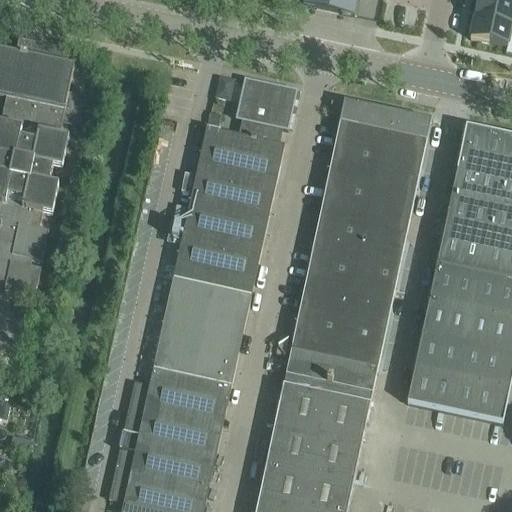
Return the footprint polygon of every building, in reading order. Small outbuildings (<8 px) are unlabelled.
[(353,21),(353,20),(357,0),(304,0),(302,10),(353,21)] [(511,0),(479,0),(479,3),(511,9),(511,0)] [(511,9),(479,3),(474,23),(511,31),(511,29),(511,9)] [(474,23),(470,44),(507,52),(511,31),(474,23)] [(0,286),(6,287),(4,297),(35,304),(41,274),(31,272),(32,264),(43,266),(49,236),(39,234),(43,218),(52,220),(59,189),(51,187),(54,170),(63,172),(69,143),(60,141),(62,129),(86,134),(92,104),(69,99),(74,73),(66,71),(70,54),(19,44),(15,61),(0,57),(0,101),(6,103),(1,128),(0,128),(0,286)] [(215,98),(214,102),(229,105),(234,84),(219,81),(215,98)] [(164,328),(123,511),(204,511),(285,152),(278,150),(281,134),(288,136),(296,97),(245,86),(237,125),(244,126),(240,142),(207,134),(164,328)] [(348,511),(384,347),(431,126),(344,107),(257,511),(348,511)] [(211,116),(208,129),(219,131),(222,119),(211,117),(211,116)] [(408,409),(425,412),(502,429),(511,385),(511,142),(467,133),(408,409)] [(13,443),(11,451),(33,456),(35,447),(13,443)]
